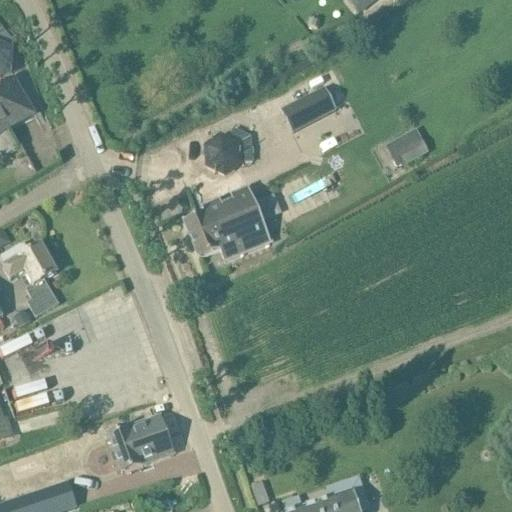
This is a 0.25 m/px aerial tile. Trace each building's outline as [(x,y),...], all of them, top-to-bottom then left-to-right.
[(345,0),(358,16),(377,0),(345,0)] [(0,79),(12,77),(14,50),(0,45),(0,79)] [(0,137),(34,119),(14,82),(0,89),(0,137)] [(290,120),(300,143),(344,124),(335,101),(290,120)] [(242,167),(242,166),(253,165),(251,140),(233,131),(229,142),(220,138),(203,150),(206,171),(225,180),(242,167)] [(404,167),(427,155),(420,141),(397,154),(404,167)] [(184,225),(199,262),(220,253),(225,265),(271,246),(249,192),(231,199),(234,204),(223,209),(220,203),(202,211),(205,216),(184,225)] [(24,274),(32,288),(25,292),(31,303),(26,306),(36,322),(59,308),(44,283),(56,276),(40,249),(3,270),(10,283),(24,274)] [(141,407),(142,402),(155,402),(155,374),(127,373),(127,378),(113,377),(112,406),(141,407)] [(0,443),(12,439),(6,422),(2,424),(0,417),(0,443)] [(108,438),(121,476),(173,458),(160,420),(108,438)] [(0,511),(49,511),(44,494),(0,508),(0,511)] [(359,511),(354,494),(297,511),(359,511)]
